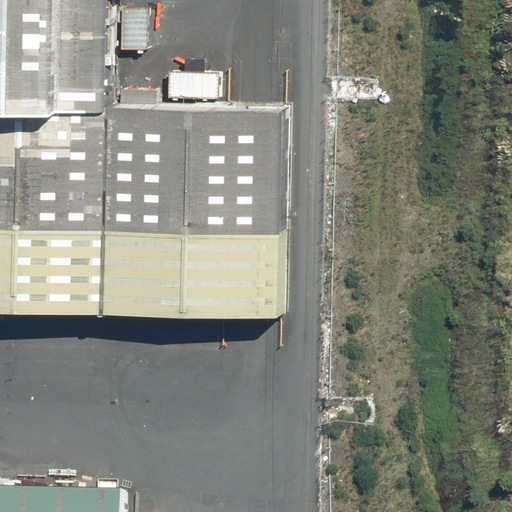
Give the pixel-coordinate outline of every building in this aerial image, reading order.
[(0,0),(0,99),(118,102),(121,0),(0,0)] [(149,11),(121,10),(121,52),(149,52),(149,11)] [(187,59),(186,71),(168,70),(166,101),(219,103),(221,72),(205,72),(206,60),(187,59)] [(0,298),(287,305),(292,106),(118,102),(0,99),(0,298)] [(0,487),(0,511),(131,511),(132,490),(0,487)]
